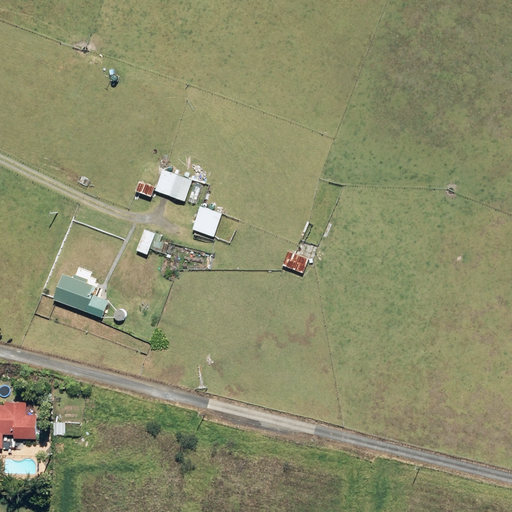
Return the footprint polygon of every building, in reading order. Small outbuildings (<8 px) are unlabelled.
[(193,180),(164,171),(157,192),(177,198),(177,200),(200,207),(210,178),(194,174),(193,180)] [(156,188),(140,181),(137,190),(153,197),(156,188)] [(222,214),(203,208),(195,231),(214,238),(222,214)] [(157,236),(146,232),(139,250),(149,254),(157,236)] [(327,251),(302,241),(297,253),(289,250),(284,266),(309,277),(312,266),(317,260),(324,260),(327,251)] [(75,277),(63,272),(54,300),(102,318),(117,318),(121,320),(127,320),(130,316),(129,311),(126,307),(118,306),(112,299),(99,294),(98,286),(89,284),(89,278),(76,273),(75,277)] [(0,444),(4,444),(3,431),(14,431),(14,435),(38,435),(38,413),(27,413),(27,401),(7,400),(7,403),(0,403),(0,444)] [(71,421),(56,421),(55,435),(70,436),(71,421)]
